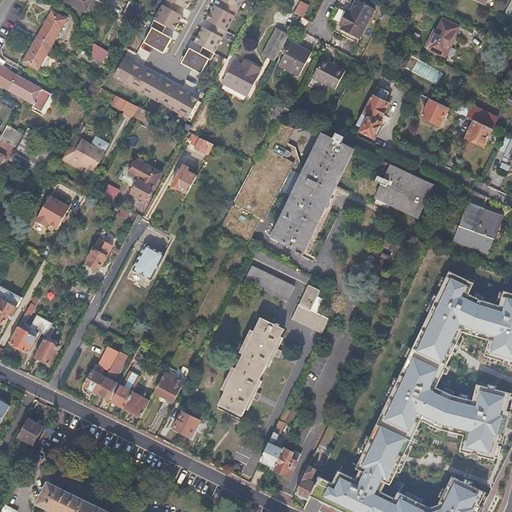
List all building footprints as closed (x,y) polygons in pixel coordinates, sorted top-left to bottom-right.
[(63,0),(85,12),(92,0),(63,0)] [(131,0),(128,7),(122,18),(136,26),(142,16),(147,8),(131,0)] [(172,0),(171,2),(191,13),(197,0),(172,0)] [(356,0),(350,11),(347,10),(340,25),(343,27),(341,30),(360,39),(376,9),(357,0),(356,0)] [(214,5),(206,21),(225,31),(234,16),(214,5)] [(319,12),(305,5),(300,15),(313,22),(319,12)] [(166,9),(158,24),(177,35),(186,20),(166,9)] [(66,20),(52,11),(37,37),(23,62),(38,70),(52,45),(66,20)] [(313,22),(300,15),(295,24),(309,32),(313,22)] [(436,29),(423,23),(415,40),(427,46),(427,48),(444,56),(458,26),(441,18),(436,29)] [(290,33),(278,26),(262,55),(275,61),(290,33)] [(201,27),(192,43),(212,54),(221,38),(201,27)] [(152,28),(144,44),(163,54),(172,39),(152,28)] [(311,53),(291,42),(280,65),(299,75),(311,53)] [(102,63),(109,52),(93,44),(87,55),(102,63)] [(189,50),(180,65),(200,76),(208,61),(189,50)] [(202,99),(126,56),(115,75),(191,118),(202,99)] [(0,85),(9,91),(35,105),(33,108),(42,113),(52,95),(18,75),(3,67),(6,62),(1,59),(0,57),(0,85)] [(346,71),(324,59),(314,77),(337,89),(346,71)] [(243,64),(235,60),(222,83),(241,94),(256,66),(245,60),(243,64)] [(262,69),(256,66),(241,94),(248,97),(254,87),(250,85),(253,81),(256,83),(261,73),(260,73),(262,69)] [(378,91),(374,89),(356,126),(363,130),(361,132),(372,137),(380,122),(378,121),(382,113),(383,114),(388,105),(383,102),(387,92),(380,89),(378,91)] [(511,94),(503,91),(500,97),(511,102),(511,94)] [(119,96),(115,103),(136,114),(140,107),(119,96)] [(447,107),(430,99),(421,117),(431,122),(431,120),(439,124),(447,107)] [(496,117),(471,105),(465,116),(474,120),(491,128),(496,117)] [(283,110),(279,108),(274,116),(278,118),(283,110)] [(277,120),(254,164),(240,189),(219,229),(237,238),(254,247),(256,243),(245,238),(255,219),(258,220),(276,187),(288,194),(291,200),(289,200),(285,207),(271,237),(310,256),(340,195),(331,190),(351,149),(323,135),(310,163),(307,162),(304,169),(301,167),(296,149),(286,143),(293,129),(277,120)] [(491,128),(474,120),(465,139),(475,143),(475,142),(483,146),(491,128)] [(8,125),(2,135),(0,138),(17,148),(24,134),(8,125)] [(24,134),(17,148),(12,157),(20,161),(20,160),(33,167),(37,159),(29,155),(34,147),(32,146),(36,139),(25,133),(24,134)] [(193,143),(197,146),(196,148),(209,154),(214,144),(194,133),(191,139),(194,140),(193,143)] [(511,138),(506,135),(498,150),(504,153),(502,157),(511,161),(511,138)] [(105,152),(75,136),(68,149),(63,158),(70,162),(73,157),(86,165),(95,170),(105,152)] [(73,157),(70,162),(84,169),(86,165),(73,157)] [(143,164),(138,161),(131,176),(136,178),(139,180),(132,194),(142,199),(143,198),(147,201),(153,189),(149,187),(153,180),(157,182),(162,174),(143,164)] [(403,174),(389,167),(375,195),(418,215),(432,189),(411,178),(413,175),(404,171),(403,174)] [(34,177),(20,169),(12,183),(26,191),(34,177)] [(181,170),(173,185),(188,193),(197,176),(187,171),(186,173),(181,170)] [(157,182),(153,180),(149,187),(153,189),(157,182)] [(119,189),(107,182),(99,195),(112,203),(119,189)] [(70,207),(51,197),(37,221),(47,226),(48,223),(58,228),(70,207)] [(505,214),(470,200),(455,239),(490,253),(505,214)] [(165,255),(147,245),(133,270),(151,279),(165,255)] [(108,257),(93,248),(88,259),(89,260),(86,264),(98,270),(101,265),(103,266),(108,257)] [(253,265),(245,280),(287,302),(294,288),(253,265)] [(455,347),(511,362),(511,286),(452,265),(419,330),(455,347)] [(0,321),(4,324),(10,314),(14,313),(22,299),(0,285),(0,321)] [(300,305),(299,305),(292,319),(322,334),(329,319),(317,313),(311,310),(321,291),(310,286),(300,305)] [(35,305),(31,303),(25,314),(29,316),(35,305)] [(29,316),(25,314),(17,327),(22,329),(29,316)] [(52,323),(37,315),(27,332),(22,329),(17,327),(9,342),(28,353),(39,334),(44,337),(52,323)] [(285,330),(261,318),(219,405),(242,418),(285,330)] [(438,445),(500,459),(511,407),(511,392),(473,383),(474,376),(459,373),(454,394),(437,388),(455,347),(419,330),(412,346),(406,350),(372,419),(413,437),(415,434),(438,445)] [(51,342),(44,338),(35,355),(49,363),(59,346),(56,344),(57,343),(51,340),(51,342)] [(119,353),(108,347),(99,364),(103,367),(99,374),(92,370),(83,386),(97,393),(119,353)] [(120,351),(119,353),(97,393),(109,399),(117,383),(113,381),(127,355),(120,351)] [(138,361),(133,359),(123,377),(128,380),(138,361)] [(181,372),(169,365),(157,388),(155,391),(166,396),(158,412),(166,416),(175,400),(191,369),(184,366),(181,372)] [(197,391),(186,385),(179,397),(191,403),(197,391)] [(132,392),(121,386),(113,402),(124,407),(132,392)] [(149,401),(132,392),(124,407),(141,417),(149,401)] [(0,425),(11,406),(0,400),(0,425)] [(294,406),(289,403),(283,414),(289,416),(294,406)] [(344,430),(350,433),(359,414),(353,411),(344,430)] [(200,421),(182,412),(173,429),(192,438),(200,421)] [(301,417),(296,414),(290,427),(296,429),(301,417)] [(44,426),(29,418),(19,437),(34,445),(44,426)] [(482,511),(491,495),(440,470),(430,493),(396,477),(413,437),(372,419),(364,436),(353,432),(324,500),(348,511),(482,511)] [(285,424),(280,421),(260,461),(274,468),(284,449),(276,444),(285,424)] [(336,425),(330,422),(295,494),(308,500),(310,496),(316,484),(311,481),(317,469),(315,468),(336,425)] [(294,454),(284,449),(274,468),(274,469),(290,477),(302,454),(295,451),(294,454)] [(67,492),(49,483),(38,504),(53,511),(118,511),(113,510),(112,511),(107,511),(76,497),(78,492),(74,490),(69,487),(67,492)]
